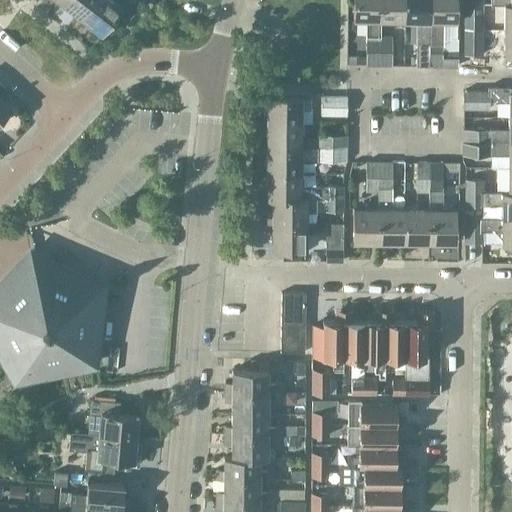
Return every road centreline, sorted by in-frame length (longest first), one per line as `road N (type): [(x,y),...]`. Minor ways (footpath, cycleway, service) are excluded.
road 1 (unclassified): [(174,511),(215,67)]
road 2 (residential): [(459,281),(261,279),(262,350)]
road 3 (residential): [(449,76),(358,76),(358,148),(449,148),(449,135)]
road 4 (unclassified): [(457,511),(459,281)]
road 5 (residential): [(66,115),(99,79),(126,64),(215,67)]
